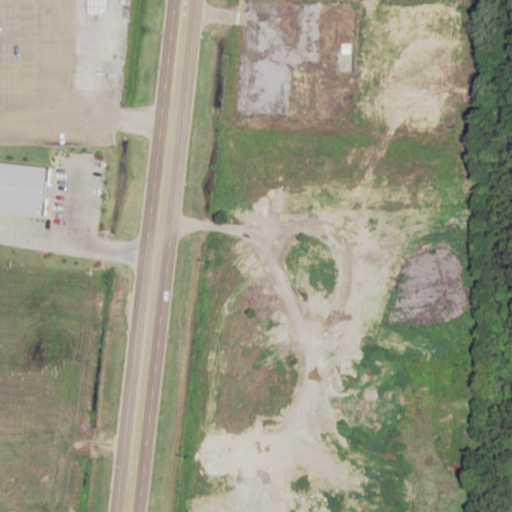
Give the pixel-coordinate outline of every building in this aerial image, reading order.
[(89,0),(89,15),(108,15),(107,0),(89,0)] [(473,85),(470,44),(461,44),(464,85),(473,85)] [(291,68),(315,69),(314,105),(290,103),(291,68)] [(0,162),(53,168),(46,234),(0,228),(0,162)] [(28,499),(28,490),(3,490),(3,499),(28,499)]
